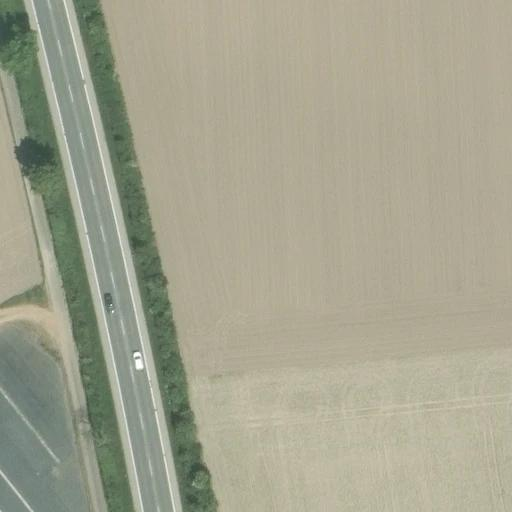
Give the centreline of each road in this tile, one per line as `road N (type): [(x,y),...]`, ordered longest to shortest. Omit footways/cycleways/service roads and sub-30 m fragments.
road 1 (secondary): [(47,0),(159,511)]
road 2 (track): [(0,44),(97,511)]
